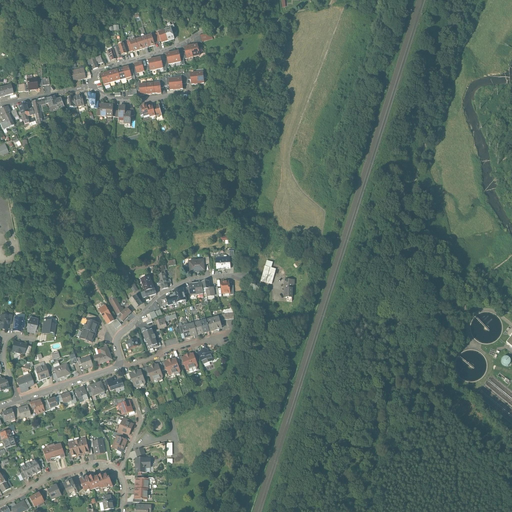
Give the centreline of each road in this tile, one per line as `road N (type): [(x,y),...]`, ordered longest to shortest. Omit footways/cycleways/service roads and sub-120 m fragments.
road 1 (track): [(459,276),(410,208),(412,172),(462,0)]
road 2 (track): [(511,457),(478,436),(434,377),(437,342),(462,310),(459,276)]
road 3 (residential): [(121,364),(115,336),(159,291),(186,277),(241,271)]
road 4 (residential): [(116,472),(102,462),(67,467),(0,501)]
road 5 (residential): [(91,81),(102,66),(197,29)]
